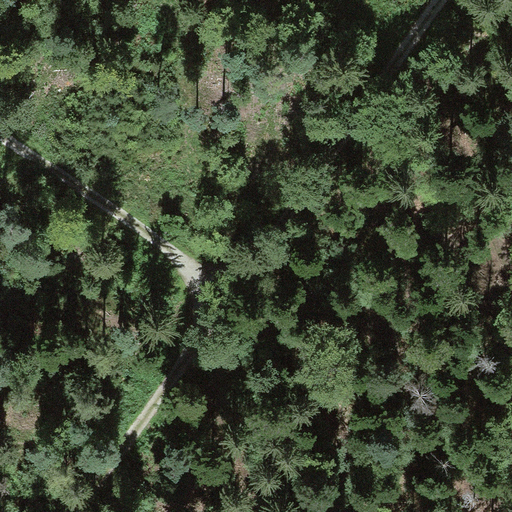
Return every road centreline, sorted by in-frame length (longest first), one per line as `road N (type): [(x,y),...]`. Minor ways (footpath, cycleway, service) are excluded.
road 1 (track): [(444,0),(229,301)]
road 2 (track): [(0,142),(229,301)]
road 3 (track): [(229,301),(78,511)]
